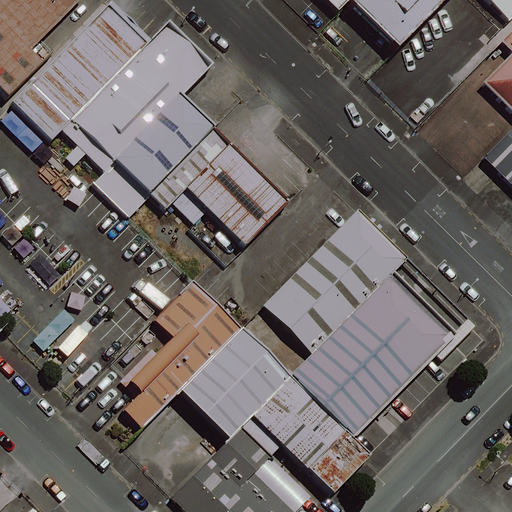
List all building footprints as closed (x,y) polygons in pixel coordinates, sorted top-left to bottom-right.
[(0,0),(0,104),(30,73),(21,65),(74,11),(63,0),(0,0)] [(308,0),(326,18),(333,11),(343,0),(308,0)] [(343,0),(333,11),(380,60),(438,0),(343,0)] [(511,16),(511,0),(475,0),(502,27),(511,16)] [(136,48),(98,11),(0,111),(38,147),(57,128),(136,48)] [(136,48),(57,128),(96,166),(159,101),(195,65),(156,27),(136,48)] [(501,59),(469,89),(503,124),(509,118),(511,114),(511,32),(493,51),(501,59)] [(159,101),(96,166),(149,216),(174,194),(211,151),(159,101)] [(503,124),(468,158),(511,203),(511,121),(509,118),(503,124)] [(211,151),(174,194),(235,248),(273,206),(211,151)] [(246,311),(294,360),(371,285),(393,264),(345,215),(246,311)] [(267,387),(331,451),(435,349),(371,285),(294,360),(267,387)] [(107,419),(123,435),(160,401),(220,341),(174,293),(140,326),(158,345),(144,358),(139,353),(107,385),(124,402),(107,419)] [(220,341),(160,401),(210,452),(236,426),(271,392),(267,387),(220,341)] [(271,392),(236,426),(266,456),(313,503),(348,468),(331,451),(271,392)] [(281,511),(272,503),(273,502),(246,476),(266,456),(236,426),(210,452),(156,506),(161,511),(281,511)]
